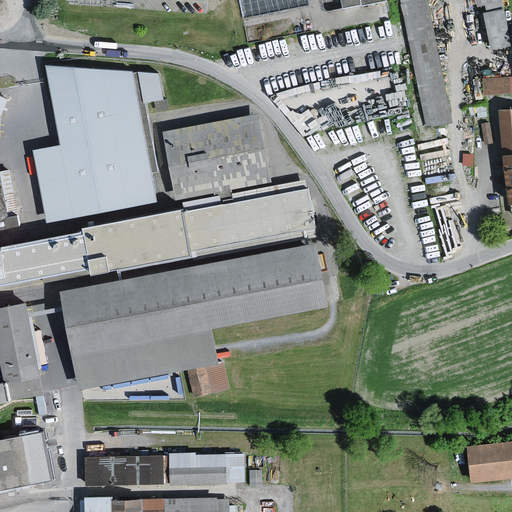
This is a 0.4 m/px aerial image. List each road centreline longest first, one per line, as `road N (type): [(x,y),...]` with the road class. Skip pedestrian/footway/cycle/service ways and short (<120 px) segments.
road 1 (residential): [(0,41),(181,57),(228,75),(288,126),(375,254),(406,272),(436,272),(511,247)]
road 2 (track): [(78,490),(290,488)]
